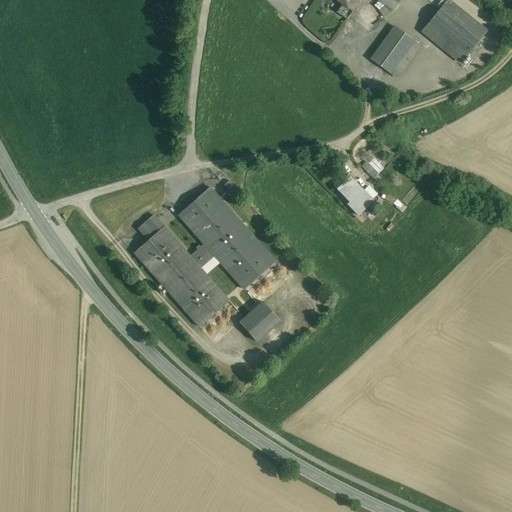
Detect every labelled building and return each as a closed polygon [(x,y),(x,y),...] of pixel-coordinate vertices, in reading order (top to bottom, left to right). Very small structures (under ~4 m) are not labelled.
[(354,0),(335,0),(342,4),(337,12),(348,19),(358,3),(354,1),(354,0)] [(400,0),(379,0),(394,10),(400,0)] [(487,31),(449,0),(448,0),(423,31),(461,63),(487,31)] [(395,27),(371,59),(391,73),(414,41),(395,27)] [(414,41),(391,73),(398,78),(421,45),(414,41)] [(370,164),(365,169),(374,178),(379,173),(370,164)] [(374,201),(349,174),(342,181),(344,183),(337,189),(343,196),(346,193),(352,200),(348,204),(359,216),(374,201)] [(229,181),(225,185),(233,195),(238,190),(229,181)] [(276,261),(211,187),(179,215),(204,244),(221,263),(244,289),(276,261)] [(396,199),(387,194),(384,199),(394,204),(396,199)] [(165,227),(155,215),(139,228),(149,240),(165,227)] [(191,256),(165,227),(149,240),(135,253),(199,327),(230,300),(207,275),(191,256)] [(221,263),(204,244),(191,256),(207,275),(221,263)] [(277,317),(263,302),(241,322),(254,337),(277,317)]
